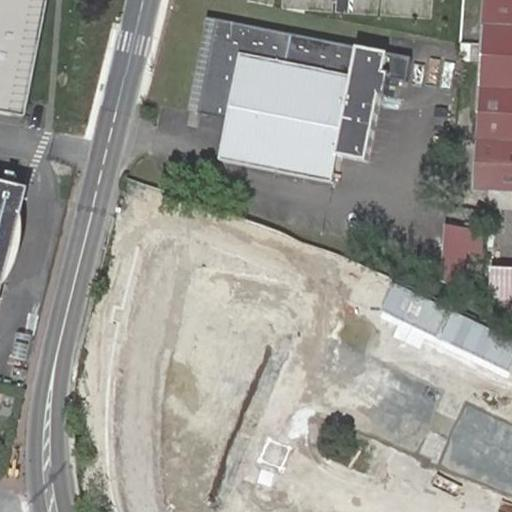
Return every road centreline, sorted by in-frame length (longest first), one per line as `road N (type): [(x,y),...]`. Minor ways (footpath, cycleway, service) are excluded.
road 1 (secondary): [(58,364),(146,0)]
road 2 (secondary): [(54,511),(44,476),(58,364)]
